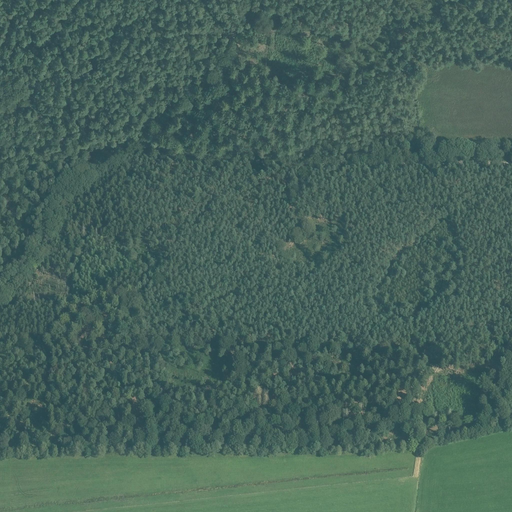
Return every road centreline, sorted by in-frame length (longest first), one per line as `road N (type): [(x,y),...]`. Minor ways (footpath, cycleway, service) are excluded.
road 1 (track): [(511,163),(258,162),(135,143)]
road 2 (tertiary): [(0,167),(118,144),(215,60),(252,0)]
road 3 (track): [(0,295),(69,191),(135,143)]
